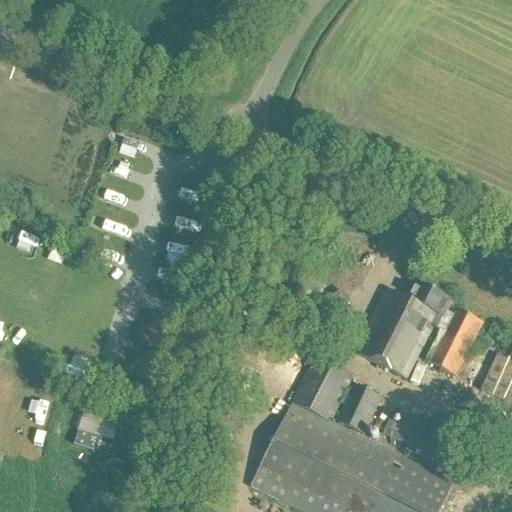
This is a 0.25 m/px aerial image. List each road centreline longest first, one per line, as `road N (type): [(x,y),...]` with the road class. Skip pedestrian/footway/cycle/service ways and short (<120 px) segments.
road 1 (unclassified): [(245,137),(511,259)]
road 2 (unclassified): [(0,25),(245,137)]
road 3 (track): [(226,128),(198,165),(163,177),(133,278)]
road 4 (unclassified): [(319,0),(245,137)]
